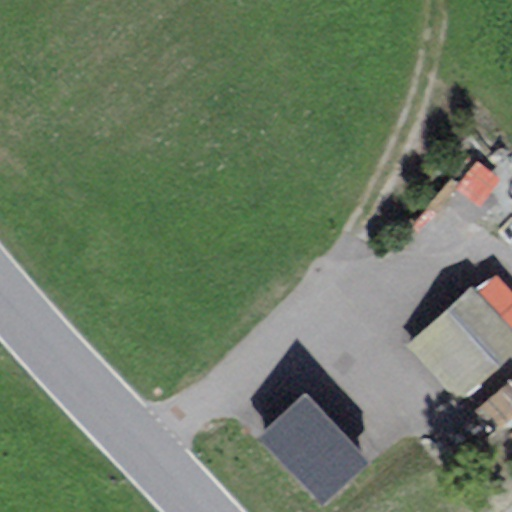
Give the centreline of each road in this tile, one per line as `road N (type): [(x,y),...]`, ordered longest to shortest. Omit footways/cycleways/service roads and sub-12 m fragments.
road 1 (track): [(132,448),(247,360),(318,286),(378,191),(424,85),(438,0)]
road 2 (tertiary): [(193,511),(0,304)]
road 3 (track): [(511,301),(470,265),(417,290),(318,286)]
